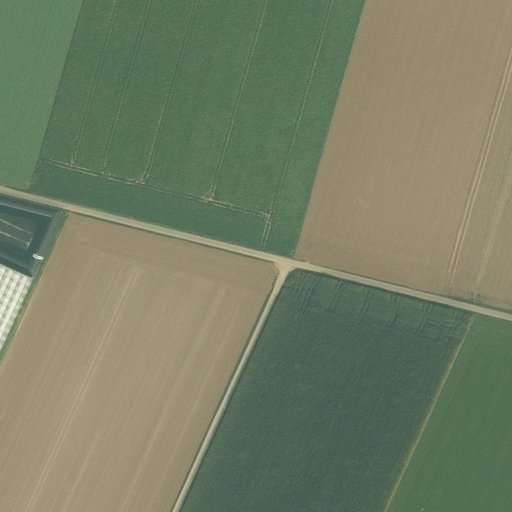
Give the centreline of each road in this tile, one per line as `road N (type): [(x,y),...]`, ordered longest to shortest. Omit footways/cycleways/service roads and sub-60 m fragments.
road 1 (unclassified): [(511,318),(0,190)]
road 2 (track): [(289,262),(176,511)]
